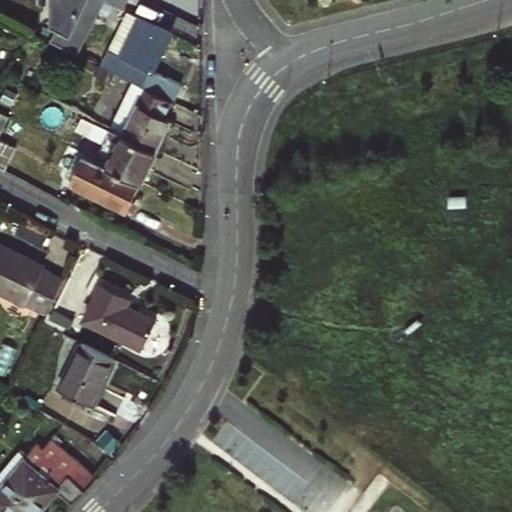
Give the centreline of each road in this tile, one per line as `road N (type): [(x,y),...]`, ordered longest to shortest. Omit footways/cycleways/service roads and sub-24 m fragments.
road 1 (tertiary): [(233,295),(215,359),(181,420),(97,511)]
road 2 (residential): [(233,295),(0,181)]
road 3 (tertiary): [(286,62),(249,106),(241,131),(233,295)]
road 4 (tertiary): [(443,15),(286,62)]
